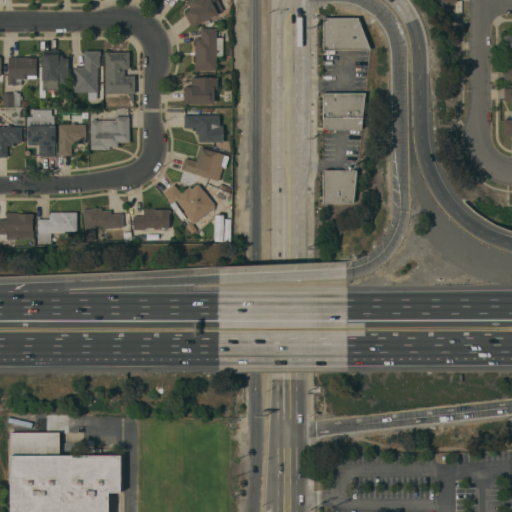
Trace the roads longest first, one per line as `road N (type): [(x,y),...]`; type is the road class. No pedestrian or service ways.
road 1 (secondary): [(288,142),(286,511)]
road 2 (motorway): [(511,247),(471,229),(429,181),(415,135),(411,34),(391,0)]
road 3 (motorway): [(288,431),(506,407)]
road 4 (motorway): [(0,348),(212,348)]
road 5 (residential): [(151,33),(152,167),(119,181)]
road 6 (residential): [(481,0),(483,142),(491,163)]
road 7 (motorway): [(511,309),(351,309)]
road 8 (motorway): [(403,137),(398,235),(380,259),(351,272)]
road 9 (motorway): [(352,349),(511,347)]
road 10 (motorway): [(211,309),(53,307)]
road 11 (residential): [(151,33),(130,22),(0,22)]
road 12 (motorway): [(370,0),(399,36),(403,137)]
road 13 (secondary): [(288,0),(288,142)]
road 14 (motorway): [(351,272),(211,278)]
road 15 (motorway): [(212,348),(352,349)]
road 16 (motorway): [(351,309),(211,309)]
